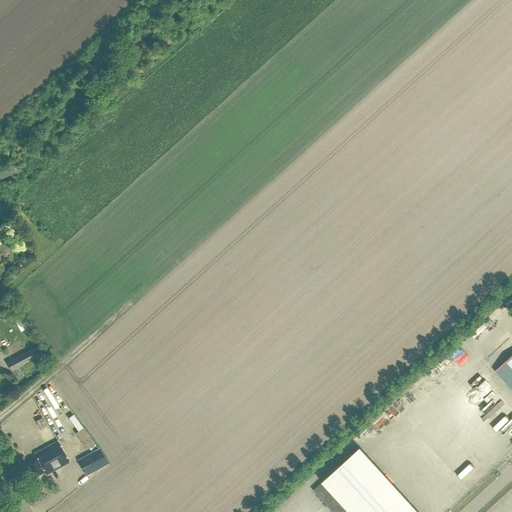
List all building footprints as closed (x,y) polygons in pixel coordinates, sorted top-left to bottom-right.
[(39,355),(35,347),(7,362),(11,370),(39,355)] [(511,355),(495,371),(511,389),(511,355)] [(485,386),(492,392),(498,386),(491,380),(485,386)] [(77,437),(81,434),(76,425),(72,428),(77,437)] [(455,445),(446,452),(455,462),(457,460),(479,485),(490,475),(447,425),(434,436),(444,447),(452,441),(455,445)] [(412,446),(435,469),(446,459),(423,436),(412,446)] [(69,462),(58,441),(35,453),(37,457),(28,463),(35,476),(44,471),(46,474),(69,462)] [(108,463),(99,448),(78,460),(86,475),(108,463)] [(418,511),(360,448),(322,482),(314,490),(333,511),(418,511)] [(463,502),(474,490),(464,481),(453,493),(463,502)]
